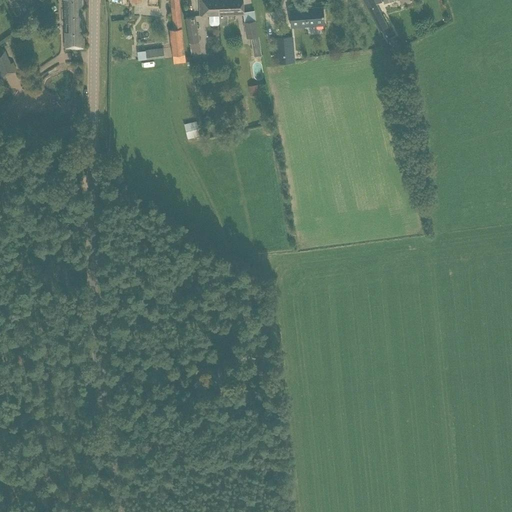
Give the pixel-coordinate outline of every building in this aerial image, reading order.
[(64,0),(65,8),(64,8),(65,17),(65,47),(71,47),(71,49),(83,48),(81,0),(64,0)] [(170,0),(173,28),(169,29),(173,62),(185,61),(178,0),(170,0)] [(199,0),(200,9),(200,16),(209,15),(209,23),(210,24),(211,25),(217,25),(218,24),(218,23),(218,15),(219,15),(220,25),(228,24),(227,14),(244,14),(244,13),(243,13),(242,0),(199,0)] [(376,3),(367,8),(379,30),(388,26),(376,3)] [(290,9),(291,27),(324,25),(322,7),(290,9)] [(185,17),(190,54),(201,53),(195,15),(185,17)] [(261,55),(255,20),(244,22),(246,38),(250,38),(254,57),(261,55)] [(393,37),(388,40),(391,46),(392,46),(397,43),(393,37)] [(137,51),(138,60),(147,59),(164,57),(163,47),(145,49),(145,50),(137,51)] [(0,52),(0,67),(4,76),(14,72),(5,50),(0,52)] [(248,85),(250,96),(259,94),(258,84),(248,85)] [(184,123),(188,139),(200,135),(196,120),(184,123)] [(208,369),(212,385),(225,381),(221,366),(208,369)]
